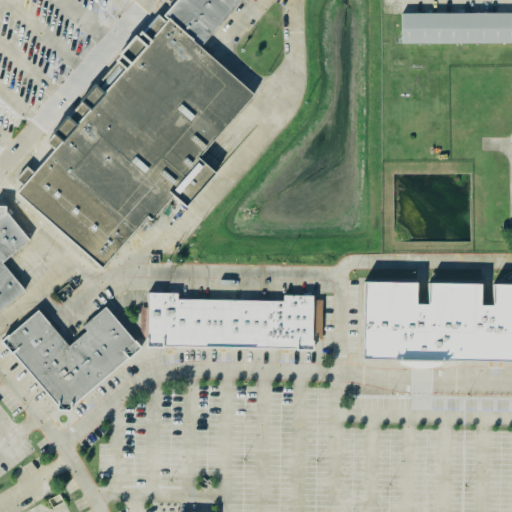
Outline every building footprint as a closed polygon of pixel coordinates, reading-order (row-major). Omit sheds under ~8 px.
[(167,19),(163,14),(175,0),(240,0),(200,47),(167,19)] [(401,13),(511,11),(511,41),(402,43),(401,13)] [(167,19),(200,47),(256,94),(200,159),(216,173),(188,206),(174,194),(152,219),(147,214),(102,267),(17,194),(167,19)] [(0,205),(5,206),(5,210),(29,239),(2,262),(24,289),(0,309),(0,205)] [(511,362),(359,359),(361,282),(417,284),(417,306),(428,306),(429,284),(482,285),(481,306),(492,306),(493,286),(511,286),(511,362)] [(283,300),(283,295),(313,295),(312,349),(147,346),(148,292),(178,292),(178,299),(283,300)] [(58,405),(2,341),(38,310),(69,346),(87,331),(83,325),(105,307),(140,348),(70,407),(70,410),(57,409),(58,405)]
